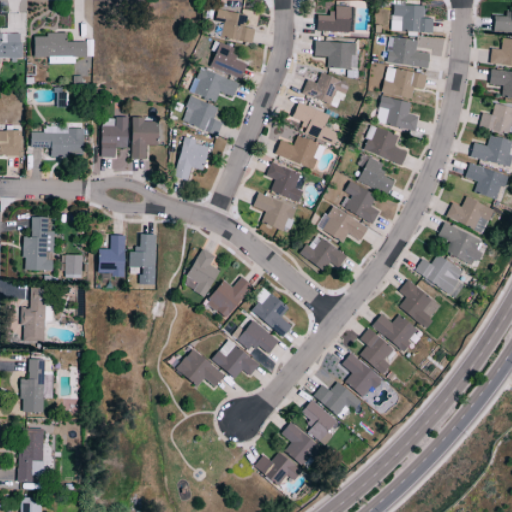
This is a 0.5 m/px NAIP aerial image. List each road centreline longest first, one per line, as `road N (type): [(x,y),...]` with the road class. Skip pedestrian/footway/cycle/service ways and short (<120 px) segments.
road 1 (residential): [(459,0),(459,68),(425,191),(337,320),(242,424)]
road 2 (residential): [(337,320),(217,223),(81,194),(0,192)]
road 3 (primary): [(511,303),(442,406),(331,511)]
road 4 (residential): [(283,0),(283,61),(217,223)]
road 5 (primary): [(369,511),(464,416),(511,349)]
